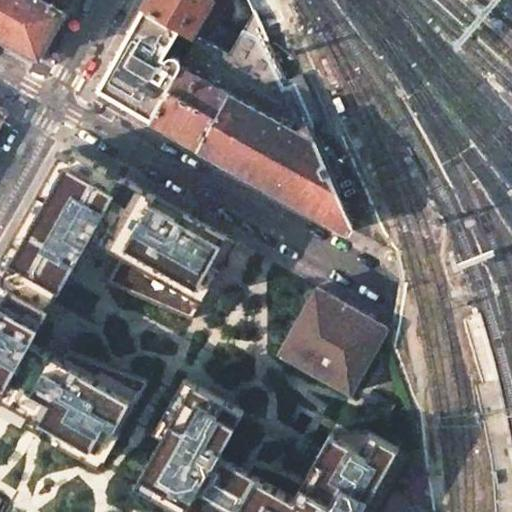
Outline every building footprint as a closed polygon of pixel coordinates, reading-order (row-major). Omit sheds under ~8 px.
[(0,0),(0,34),(40,57),(72,0),(0,0)] [(146,0),(143,7),(198,38),(228,55),(236,42),(212,27),(226,3),(219,0),(146,0)] [(250,0),(255,10),(253,15),(236,42),(228,55),(198,38),(176,77),(152,120),(349,231),(353,224),(307,124),(321,117),(301,74),(288,80),(268,39),(286,31),(281,20),(285,19),(276,0),(250,0)] [(198,38),(143,7),(121,45),(176,77),(198,38)] [(176,77),(121,45),(96,89),(152,120),(176,77)] [(235,241),(73,149),(68,157),(61,151),(0,259),(0,407),(18,418),(102,465),(150,379),(109,365),(68,351),(61,359),(31,342),(49,310),(78,260),(90,237),(120,254),(106,281),(191,317),(224,260),(235,241)] [(388,327),(316,286),(279,352),(351,393),(373,354),(388,327)] [(316,457),(268,435),(258,430),(226,407),(199,386),(193,382),(189,390),(180,386),(155,429),(163,435),(135,485),(185,511),(362,511),(399,448),(396,446),(399,442),(387,436),(385,439),(370,431),(337,431),(331,431),(316,457)]
